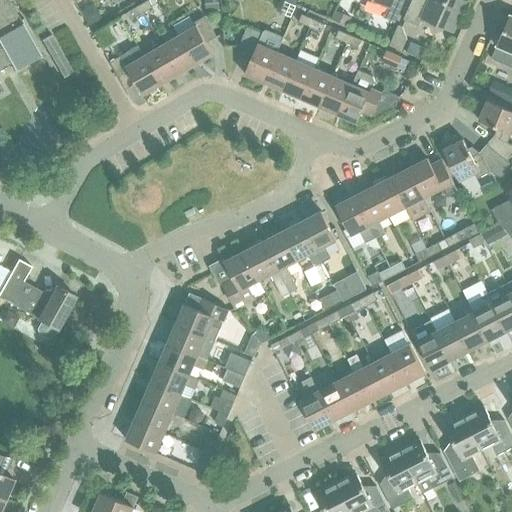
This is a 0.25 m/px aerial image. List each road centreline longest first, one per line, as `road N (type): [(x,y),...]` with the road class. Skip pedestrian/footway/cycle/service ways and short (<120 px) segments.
road 1 (residential): [(511,362),(208,506)]
road 2 (residential): [(316,136),(351,151),(400,137),(432,115),(453,92),(492,0)]
road 3 (residential): [(131,268),(272,207),(301,177),(316,136)]
road 4 (residential): [(316,136),(223,94),(199,97),(136,132)]
road 5 (residential): [(78,445),(138,302),(131,268)]
road 6 (residential): [(136,132),(59,0)]
road 7 (residential): [(208,506),(78,445)]
road 8 (residential): [(136,132),(100,153),(47,226)]
